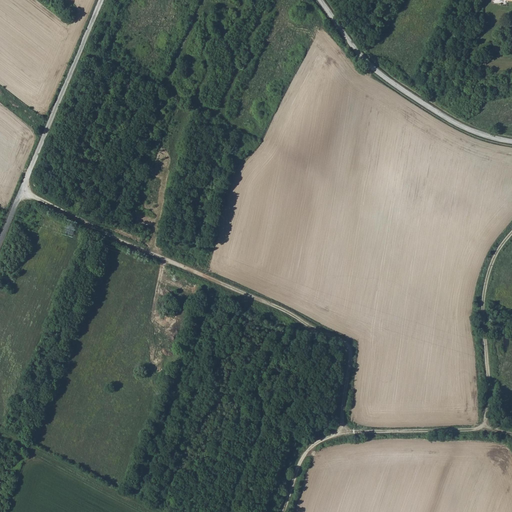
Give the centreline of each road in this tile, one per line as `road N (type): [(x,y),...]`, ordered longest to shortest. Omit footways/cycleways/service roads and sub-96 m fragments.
road 1 (track): [(20,192),(346,343),(343,432)]
road 2 (track): [(284,511),(296,473),(320,441),(343,432),(482,424),(482,297),(491,263),(511,233)]
road 3 (unclassified): [(511,141),(448,119),(384,78),(319,0)]
road 4 (track): [(0,432),(150,511)]
